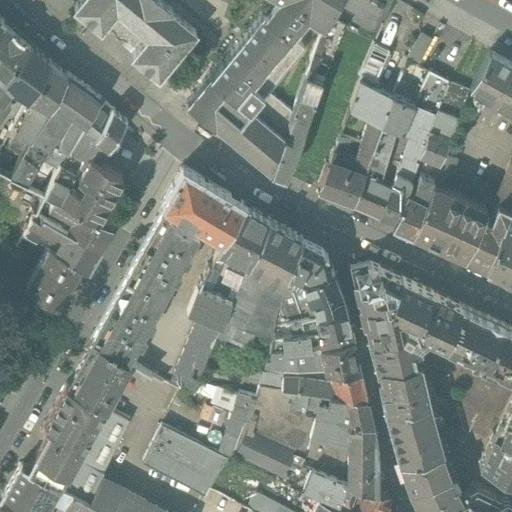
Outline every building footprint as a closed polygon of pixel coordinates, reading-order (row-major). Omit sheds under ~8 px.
[(171,8),(161,0),(80,0),(77,4),(77,3),(73,7),(78,11),(78,10),(96,25),(100,29),(103,25),(102,24),(115,9),(148,35),(135,51),(134,51),(131,54),(135,58),(136,57),(154,72),(154,73),(158,76),(161,72),(160,72),(192,33),(193,34),(196,30),(192,27),(191,27),(171,11),(172,9),(171,9),(171,8)] [(263,10),(210,74),(209,73),(185,102),(213,125),(215,123),(269,169),(290,108),(266,88),(303,43),(291,33),(300,22),(307,13),(285,0),(275,0),(271,5),(265,12),(263,10)] [(335,0),(285,0),(307,13),(322,22),(335,0)] [(322,22),(307,13),(300,22),(320,34),(324,23),(322,22)] [(346,23),(328,14),(324,23),(320,34),(320,35),(336,44),(346,23)] [(0,85),(29,43),(3,21),(0,24),(0,85)] [(420,30),(406,56),(417,62),(432,36),(420,30)] [(318,77),(336,44),(320,35),(305,71),(318,77)] [(406,56),(373,38),(358,74),(391,89),(406,56)] [(0,112),(6,102),(7,96),(14,101),(20,92),(27,96),(47,60),(29,43),(0,85),(0,112)] [(511,62),(489,50),(469,87),(483,94),(480,99),(494,106),(496,103),(510,111),(508,114),(511,116),(511,62)] [(417,62),(406,56),(391,89),(414,100),(428,68),(417,62)] [(47,60),(27,96),(33,100),(17,132),(29,139),(52,100),(65,75),(47,60)] [(448,79),(428,68),(414,100),(419,102),(434,110),(448,79)] [(318,77),(305,71),(298,90),(312,96),(318,77)] [(86,86),(66,73),(65,75),(52,100),(29,139),(9,174),(24,182),(31,170),(36,161),(34,160),(62,111),(69,115),(52,143),(67,152),(70,147),(99,97),(86,86)] [(391,89),(358,74),(348,103),(368,114),(359,141),(360,141),(372,146),(391,89)] [(448,79),(434,110),(425,135),(446,142),(469,87),(448,79)] [(372,146),(354,201),(378,211),(379,212),(390,182),(386,180),(380,178),(395,127),(406,132),(408,132),(419,102),(414,100),(391,89),(372,146)] [(298,90),(282,137),(270,169),(283,174),(312,96),(298,90)] [(99,97),(70,147),(84,156),(94,137),(111,107),(99,97)] [(419,102),(408,132),(406,132),(403,140),(399,139),(395,150),(386,180),(390,182),(379,212),(395,219),(406,188),(418,154),(425,135),(434,110),(419,102)] [(111,107),(94,137),(98,140),(90,155),(100,160),(108,147),(109,147),(125,119),(111,107)] [(423,156),(410,189),(406,188),(395,219),(413,226),(431,181),(442,152),(446,142),(425,135),(418,154),(423,156)] [(341,150),(334,147),(328,159),(327,159),(316,187),(354,201),(372,146),(360,141),(354,158),(339,153),(341,150)] [(448,154),(442,152),(431,181),(437,184),(440,176),(451,173),(457,157),(454,156),(455,151),(450,149),(448,154)] [(115,185),(102,178),(108,166),(100,161),(93,173),(84,189),(76,205),(97,218),(115,185)] [(75,172),(60,162),(52,177),(46,189),(54,194),(61,197),(70,182),(75,172)] [(93,173),(79,164),(75,172),(70,182),(84,189),(93,173)] [(245,203),(183,167),(163,204),(166,206),(163,211),(188,225),(191,220),(223,239),(230,225),(245,203)] [(482,213),(462,254),(484,264),(500,219),(501,216),(511,191),(511,169),(507,168),(493,199),(496,200),(489,216),(482,213)] [(9,174),(0,169),(0,192),(34,210),(44,192),(34,187),(24,182),(9,174)] [(41,175),(31,170),(24,182),(34,187),(41,175)] [(52,177),(42,172),(41,175),(34,187),(44,192),(46,189),(52,177)] [(437,184),(431,181),(413,226),(411,231),(460,253),(462,254),(482,213),(486,206),(437,184)] [(84,189),(70,182),(61,197),(76,205),(84,189)] [(511,191),(501,216),(511,220),(511,191)] [(61,197),(54,194),(51,199),(47,197),(44,202),(66,215),(69,210),(75,213),(66,227),(101,247),(113,226),(97,218),(76,205),(61,197)] [(230,225),(223,239),(219,248),(232,254),(227,265),(244,273),(248,260),(269,217),(245,203),(230,225)] [(65,227),(34,210),(24,231),(50,246),(54,249),(65,227)] [(163,211),(93,336),(120,350),(120,351),(128,355),(198,231),(188,225),(163,211)] [(511,220),(501,216),(500,219),(484,264),(511,276),(511,220)] [(244,273),(233,303),(226,316),(239,323),(232,340),(250,349),(258,332),(273,340),(281,306),(284,306),(287,289),(287,283),(294,260),(302,235),(269,217),(248,260),(244,273)] [(101,247),(66,227),(55,249),(82,265),(88,268),(101,247)] [(319,244),(302,235),(294,260),(302,263),(308,276),(331,267),(327,250),(324,246),(319,244)] [(54,249),(50,246),(25,287),(59,307),(82,265),(55,249),(54,249)] [(432,288),(401,273),(400,275),(379,265),(378,262),(369,258),(349,262),(363,323),(367,324),(369,337),(399,330),(418,343),(421,337),(427,334),(429,339),(433,337),(435,341),(439,340),(445,343),(460,304),(431,290),(432,288)] [(308,276),(305,277),(312,300),(315,299),(342,289),(334,266),(308,276)] [(233,303),(197,288),(186,313),(195,317),(219,328),(226,316),(233,303)] [(297,289),(287,289),(284,306),(283,311),(287,310),(300,305),(297,289)] [(342,289),(315,299),(318,313),(346,306),(342,289)] [(489,317),(486,315),(486,316),(460,304),(445,343),(508,372),(511,363),(511,328),(502,324),(502,323),(500,322),(499,322),(489,317)] [(300,305),(287,310),(287,322),(291,321),(291,320),(302,318),(304,317),(300,305)] [(304,317),(302,318),(306,332),(351,325),(346,306),(318,313),(304,317)] [(219,328),(195,317),(168,381),(193,392),(219,328)] [(306,332),(280,336),(281,343),(277,343),(277,347),(320,342),(321,345),(354,337),(351,325),(306,332)] [(399,330),(369,337),(377,367),(385,411),(427,399),(420,368),(423,364),(418,343),(399,330)] [(120,350),(93,336),(66,382),(101,401),(104,403),(131,357),(128,355),(120,351),(120,350)] [(354,337),(321,345),(271,352),(267,373),(286,373),(320,372),(332,372),(361,372),(354,337)] [(361,372),(332,372),(332,379),(301,376),(285,376),(286,373),(267,373),(256,373),(253,383),(250,395),(254,397),(258,398),(263,385),(338,394),(367,397),(361,372)] [(253,383),(234,378),(231,389),(250,395),(253,383)] [(64,381),(20,462),(58,483),(58,482),(101,401),(66,382),(64,381)] [(484,395),(464,386),(455,405),(465,409),(475,414),(484,395)] [(180,387),(161,423),(181,432),(199,398),(180,387)] [(367,397),(338,394),(334,415),(373,423),(374,424),(370,409),(367,397)] [(334,415),(267,400),(258,398),(254,397),(239,429),(346,467),(346,478),(357,483),(375,489),(375,445),(373,423),(334,415)] [(427,399),(385,411),(399,462),(441,450),(427,399)] [(511,400),(497,432),(491,429),(477,460),(511,476),(511,400)] [(465,409),(460,420),(462,429),(467,431),(476,414),(475,414),(465,409)] [(258,511),(208,485),(226,456),(222,453),(181,432),(161,423),(160,422),(141,459),(207,494),(196,511),(258,511)] [(458,490),(448,470),(441,450),(399,462),(406,480),(409,489),(419,511),(510,511),(506,502),(502,494),(475,481),(458,490)] [(307,463),(287,456),(279,473),(298,482),(307,463)] [(58,483),(20,462),(2,492),(35,511),(39,511),(52,489),(66,496),(61,505),(73,511),(113,511),(88,498),(58,482),(58,483)] [(346,478),(307,463),(298,482),(323,494),(326,495),(350,504),(357,483),(346,478)] [(167,511),(100,475),(88,498),(113,511),(167,511)] [(375,489),(357,483),(350,504),(326,495),(323,494),(321,498),(355,511),(383,511),(390,494),(375,489)] [(355,511),(321,498),(312,511),(355,511)]
